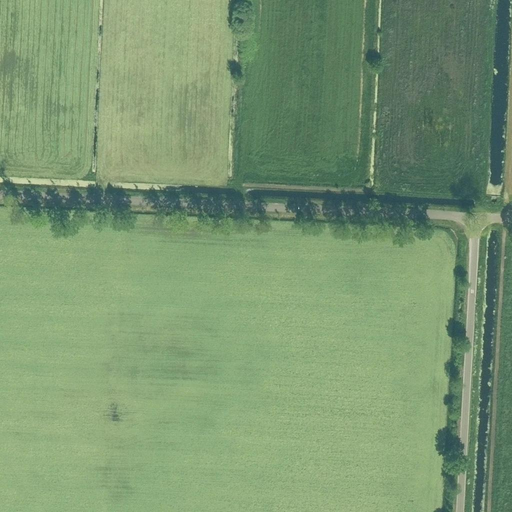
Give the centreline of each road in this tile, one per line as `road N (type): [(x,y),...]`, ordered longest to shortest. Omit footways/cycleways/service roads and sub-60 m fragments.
road 1 (unclassified): [(475,216),(0,193)]
road 2 (unclassified): [(459,511),(475,216)]
